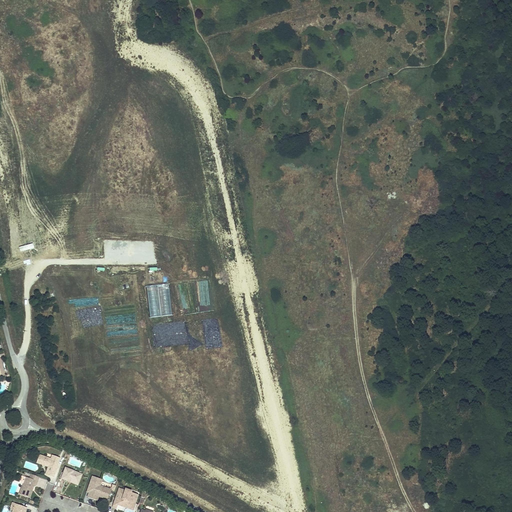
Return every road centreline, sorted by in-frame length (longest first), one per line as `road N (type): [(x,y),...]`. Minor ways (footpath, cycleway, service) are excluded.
road 1 (track): [(415,511),(363,373),(339,148)]
road 2 (unclassified): [(25,425),(199,511)]
